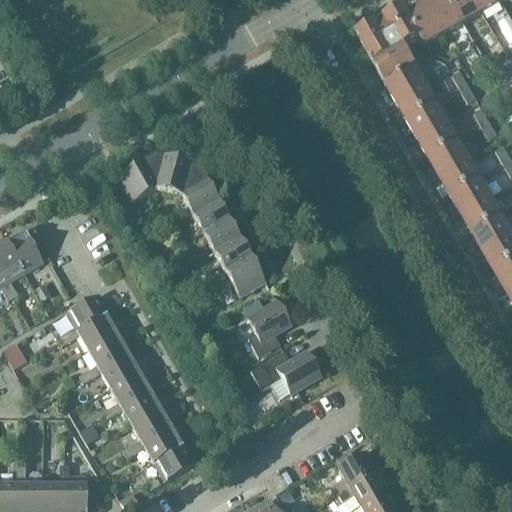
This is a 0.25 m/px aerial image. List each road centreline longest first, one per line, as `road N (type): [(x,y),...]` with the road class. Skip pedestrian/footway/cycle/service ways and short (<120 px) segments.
road 1 (residential): [(511,372),(311,35),(292,16)]
road 2 (residential): [(0,183),(292,16)]
road 3 (residential): [(191,511),(381,402)]
